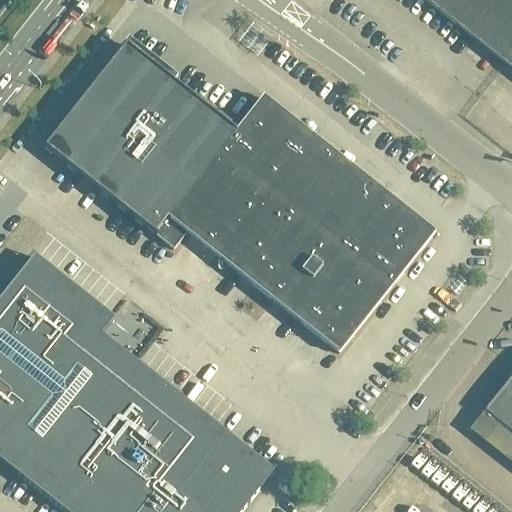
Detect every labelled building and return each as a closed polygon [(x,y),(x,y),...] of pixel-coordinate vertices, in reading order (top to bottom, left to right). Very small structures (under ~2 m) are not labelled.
[(422,0),(441,15),(452,0),(422,0)] [(503,64),(511,53),(511,0),(452,0),(441,15),(503,64)] [(434,235),(381,193),(367,182),(263,99),(236,133),(211,113),(178,87),(126,45),(44,149),(147,231),(145,233),(143,236),(150,242),(154,236),(173,251),(186,234),(254,287),(320,340),(339,355),(347,345),(395,283),(404,273),(434,235)] [(511,53),(503,64),(511,70),(511,53)] [(216,427),(147,373),(131,361),(101,336),(113,321),(97,307),(82,296),(36,260),(33,258),(5,293),(0,299),(0,463),(61,511),(148,511),(165,491),(216,427)] [(511,377),(485,412),(484,413),(511,435),(511,377)] [(191,511),(242,511),(273,473),(216,427),(165,491),(191,511)] [(442,460),(449,451),(429,436),(422,445),(442,460)] [(191,511),(165,491),(148,511),(191,511)]
